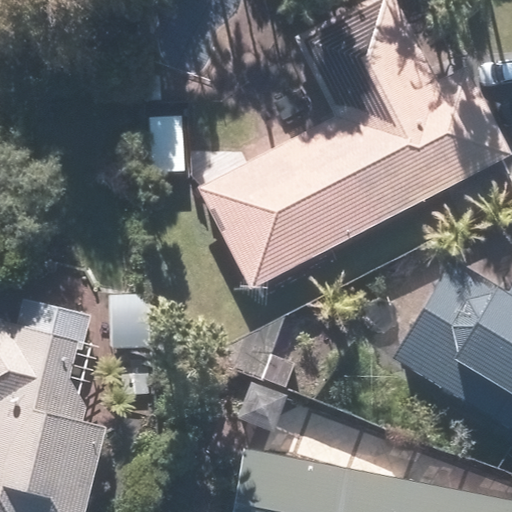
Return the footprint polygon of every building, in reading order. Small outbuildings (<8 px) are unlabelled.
[(246,295),(505,158),(457,67),(431,81),(388,0),(300,47),(336,115),(191,191),(246,295)] [(178,184),(185,109),(133,104),(126,179),(178,184)] [(511,283),(505,295),(450,260),(391,362),(511,432),(511,283)] [(14,331),(0,327),(0,511),(85,511),(103,429),(82,424),(88,395),(71,391),(87,317),(21,303),(14,331)] [(511,511),(511,504),(235,455),(225,511),(511,511)]
